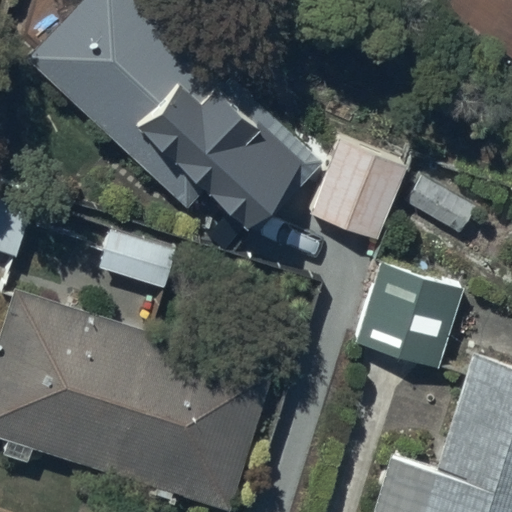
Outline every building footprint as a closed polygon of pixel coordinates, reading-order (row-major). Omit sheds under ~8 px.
[(149,0),(62,0),(21,46),(230,238),(249,217),(253,221),(320,148),(226,62),(222,66),(149,0)] [(511,0),(431,0),(430,2),(511,55),(511,0)] [(337,124),(307,203),(375,228),(404,149),(337,124)] [(419,168),(403,195),(458,227),(474,200),(419,168)] [(0,242),(12,246),(33,184),(0,172),(0,242)] [(158,236),(106,221),(95,259),(147,274),(158,236)] [(462,277),(377,252),(352,334),(438,359),(462,277)] [(10,275),(0,308),(0,425),(6,427),(1,444),(28,452),(32,436),(232,496),(275,354),(10,275)] [(387,444),(365,511),(511,511),(511,354),(470,341),(432,458),(387,444)]
